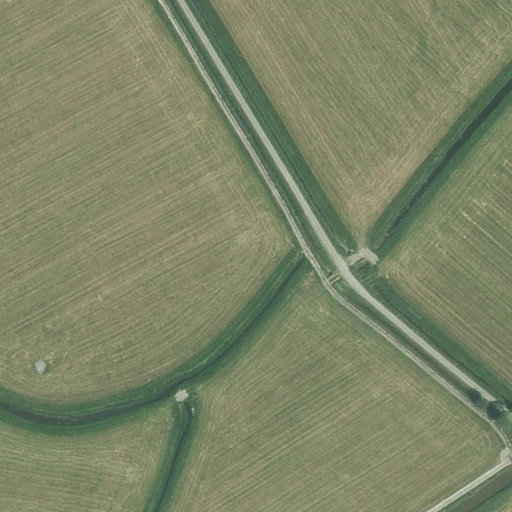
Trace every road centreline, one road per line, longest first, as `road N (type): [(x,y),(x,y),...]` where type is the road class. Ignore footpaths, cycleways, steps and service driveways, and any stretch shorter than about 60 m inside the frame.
road 1 (track): [(511,451),(485,416),(326,284),(160,0)]
road 2 (unclassified): [(511,418),(352,283),(179,0)]
